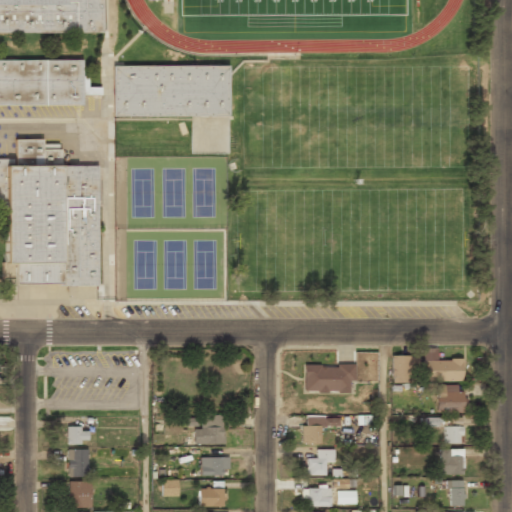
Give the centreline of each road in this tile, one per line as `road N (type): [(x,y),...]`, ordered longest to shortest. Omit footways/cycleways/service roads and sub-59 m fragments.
road 1 (residential): [(504,511),(505,0)]
road 2 (residential): [(0,332),(503,332)]
road 3 (residential): [(264,511),(265,332)]
road 4 (residential): [(25,511),(25,332)]
